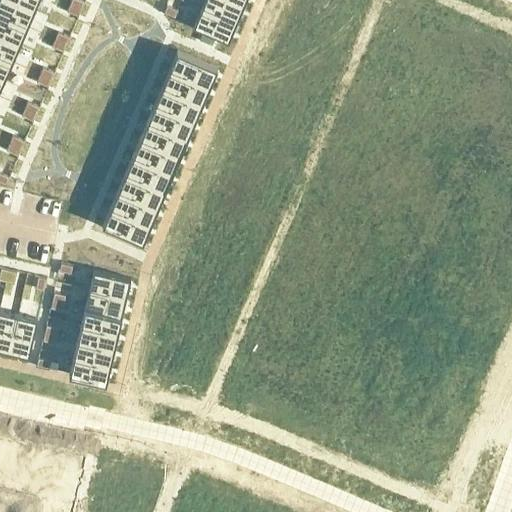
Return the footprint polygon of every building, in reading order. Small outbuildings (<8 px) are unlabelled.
[(11,0),(0,0),(0,15),(27,27),(34,9),(11,0)] [(11,0),(34,9),(38,0),(11,0)] [(81,0),(72,0),(70,4),(81,9),(85,1),(81,0)] [(231,0),(203,0),(200,8),(236,23),(243,5),(231,0)] [(412,0),(393,0),(377,37),(397,45),(416,2),(412,0)] [(416,2),(397,45),(417,54),(421,45),(420,44),(435,10),(416,2)] [(70,4),(67,11),(78,16),(81,9),(70,4)] [(166,4),(163,11),(174,16),(177,9),(166,4)] [(200,8),(192,26),(228,41),(236,23),(200,8)] [(435,10),(420,44),(421,45),(438,52),(439,52),(453,18),(435,10)] [(0,15),(0,36),(19,45),(27,27),(0,15)] [(438,52),(434,61),(455,70),(473,26),(453,18),(439,52),(438,52)] [(480,29),(463,67),(481,75),(497,36),(480,29)] [(58,32),(55,39),(66,44),(69,37),(58,32)] [(0,36),(0,57),(12,62),(19,45),(0,36)] [(511,42),(497,36),(481,75),(498,82),(511,48),(511,42)] [(55,39),(52,47),(63,51),(66,44),(55,39)] [(511,48),(498,82),(511,87),(511,48)] [(176,49),(168,67),(188,76),(196,57),(176,49)] [(0,57),(0,78),(4,80),(12,62),(0,57)] [(196,57),(188,76),(209,84),(216,66),(196,57)] [(376,65),(373,72),(384,77),(387,69),(376,65)] [(43,67),(40,75),(51,79),(54,72),(43,67)] [(168,67),(160,84),(181,93),(188,76),(168,67)] [(387,69),(384,77),(395,81),(398,74),(387,69)] [(40,75),(37,82),(48,87),(51,79),(40,75)] [(188,76),(181,93),(201,101),(209,84),(188,76)] [(359,80),(350,100),(375,111),(390,117),(394,119),(403,99),(359,80)] [(413,81),(410,88),(421,93),(424,85),(413,81)] [(160,84),(153,101),(173,110),(181,93),(160,84)] [(424,85),(421,93),(432,97),(436,90),(424,85)] [(181,93),(173,110),(194,119),(201,101),(181,93)] [(463,97),(458,108),(465,111),(470,100),(463,97)] [(350,100),(342,119),(382,136),(390,117),(375,111),(350,100)] [(470,100),(465,111),(473,114),(477,103),(470,100)] [(153,101),(146,119),(166,127),(173,110),(153,101)] [(28,102),(25,110),(36,115),(39,107),(28,102)] [(25,110),(22,117),(33,122),(36,115),(25,110)] [(173,110),(166,127),(186,136),(194,119),(173,110)] [(496,111),(491,122),(498,126),(503,114),(496,111)] [(503,114),(498,126),(506,129),(510,118),(503,114)] [(411,125),(411,126),(420,130),(425,118),(418,115),(413,126),(411,125)] [(146,119),(138,136),(159,145),(166,127),(146,119)] [(342,119),(334,138),(374,154),(374,153),(382,136),(342,119)] [(411,126),(406,137),(415,140),(420,130),(411,126)] [(166,127),(159,145),(179,153),(186,136),(166,127)] [(138,136),(131,153),(151,162),(159,145),(138,136)] [(13,138),(10,145),(21,150),(24,143),(13,138)] [(334,138),(326,156),(370,175),(379,155),(374,153),(374,154),(334,138)] [(10,145),(7,153),(18,157),(21,150),(10,145)] [(159,145),(151,162),(172,171),(179,153),(159,145)] [(131,153),(124,171),(144,179),(151,162),(131,153)] [(402,153),(397,164),(404,167),(409,156),(402,153)] [(326,156),(318,175),(358,192),(357,192),(362,194),(370,175),(326,156)] [(151,162),(144,179),(164,188),(172,171),(151,162)] [(397,164),(392,175),(400,178),(404,167),(397,164)] [(124,171),(116,188),(137,197),(144,179),(124,171)] [(0,173),(0,182),(6,185),(9,178),(0,173)] [(318,175),(310,194),(349,211),(357,192),(358,192),(318,175)] [(144,179),(137,197),(157,205),(164,188),(144,179)] [(116,188),(109,205),(129,214),(137,197),(116,188)] [(379,200),(379,201),(388,205),(393,193),(386,190),(381,201),(379,200)] [(137,197),(129,214),(150,223),(157,205),(137,197)] [(379,201),(374,211),(383,215),(388,205),(379,201)] [(109,205),(101,223),(102,223),(121,232),(129,214),(109,205)] [(471,207),(468,214),(479,219),(482,211),(471,207)] [(303,211),(294,232),(332,249),(341,228),(303,211)] [(129,214),(121,232),(142,241),(150,223),(129,214)] [(511,224),(507,222),(499,239),(511,244),(511,224)] [(294,232),(285,252),(324,269),(332,249),(294,232)] [(467,236),(463,244),(474,248),(478,241),(467,236)] [(511,244),(499,239),(492,256),(511,264),(511,244)] [(463,244),(460,251),(471,256),(474,248),(463,244)] [(356,250),(353,257),(364,262),(367,255),(356,250)] [(285,252),(277,272),(315,289),(324,269),(285,252)] [(511,264),(492,256),(485,272),(511,284),(511,264)] [(353,257),(349,265),(360,270),(364,262),(353,257)] [(60,262),(58,270),(70,272),(72,265),(60,262)] [(0,268),(0,269),(0,279),(5,281),(8,269),(0,268)] [(8,269),(5,281),(13,283),(16,271),(8,269)] [(93,269),(88,288),(126,297),(130,277),(93,269)] [(452,269),(449,277),(460,281),(463,274),(452,269)] [(277,272),(268,292),(307,308),(315,289),(277,272)] [(511,284),(485,272),(478,289),(511,303),(511,284)] [(38,276),(35,288),(43,290),(46,278),(38,276)] [(449,277),(446,284),(457,289),(460,281),(449,277)] [(88,288),(84,307),(121,316),(126,297),(88,288)] [(511,303),(478,289),(471,306),(509,322),(511,315),(511,303)] [(339,290),(336,297),(347,302),(350,295),(339,290)] [(53,292),(51,299),(63,302),(65,294),(53,292)] [(268,292),(259,313),(298,329),(307,308),(268,292)] [(336,297),(332,304),(344,309),(347,302),(336,297)] [(51,299),(50,307),(61,310),(63,302),(51,299)] [(431,301),(428,308),(439,313),(442,305),(431,301)] [(471,306),(463,323),(502,340),(509,322),(471,306)] [(84,307),(80,323),(117,332),(121,316),(84,307)] [(0,309),(0,349),(9,351),(18,314),(0,309)] [(18,314),(9,351),(28,356),(37,318),(18,314)] [(327,317),(324,324),(335,329),(338,322),(327,317)] [(80,323),(76,340),(114,348),(117,332),(80,323)] [(46,324),(44,332),(56,335),(57,327),(46,324)] [(262,328),(258,339),(265,342),(270,331),(262,328)] [(270,331),(265,342),(272,345),(277,334),(270,331)] [(44,332),(42,340),(54,343),(56,335),(44,332)] [(76,340),(72,356),(110,365),(114,348),(76,340)] [(291,340),(286,351),(294,354),(298,343),(291,340)] [(298,343),(294,354),(301,357),(306,346),(298,343)] [(322,353),(317,364),(325,367),(329,356),(322,353)] [(72,356),(68,373),(106,382),(110,365),(72,356)] [(329,356),(325,367),(332,371),(337,360),(329,356)] [(38,357),(36,365),(48,367),(50,360),(38,357)] [(238,362),(222,399),(238,406),(254,369),(238,362)] [(355,367),(350,378),(358,382),(362,371),(355,367)] [(254,369),(238,406),(252,412),(268,375),(254,369)] [(362,371),(358,382),(365,385),(370,374),(362,371)] [(268,375),(252,412),(266,418),(282,381),(268,375)] [(282,381),(266,418),(280,424),(278,428),(279,428),(297,387),(282,381)] [(297,387),(279,428),(296,435),(312,397),(296,390),(298,388),(297,387)] [(383,389),(380,396),(391,401),(394,394),(383,389)] [(312,397),(296,435),(312,442),(329,404),(312,397)] [(432,400),(425,415),(462,431),(469,416),(432,400)] [(377,403),(374,411),(385,415),(388,408),(377,403)] [(329,404),(312,442),(329,449),(345,411),(329,404)] [(345,411),(329,449),(346,457),(363,419),(345,411)] [(374,411),(371,418),(382,423),(385,415),(374,411)] [(425,415),(419,430),(456,446),(462,431),(425,415)] [(419,430),(413,444),(450,460),(456,446),(419,430)] [(365,432),(362,439),(373,444),(376,437),(365,432)] [(362,439),(359,447),(370,451),(373,444),(362,439)] [(0,441),(0,486),(6,488),(16,445),(0,441)] [(413,444),(407,458),(444,474),(450,460),(413,444)] [(16,445),(6,488),(27,493),(37,450),(16,445)] [(37,450),(27,493),(49,498),(58,455),(37,450)] [(58,455),(49,498),(71,503),(81,461),(58,455)] [(407,458),(400,474),(437,490),(444,474),(407,458)] [(193,475),(184,494),(219,509),(227,490),(193,475)] [(184,494),(176,511),(217,511),(219,509),(184,494)]
